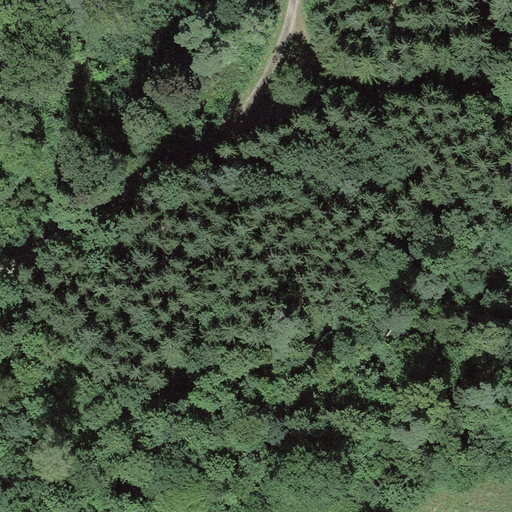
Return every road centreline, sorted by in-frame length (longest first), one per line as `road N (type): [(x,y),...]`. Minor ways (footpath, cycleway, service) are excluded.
road 1 (track): [(0,281),(224,145)]
road 2 (track): [(296,0),(288,35),(224,145)]
road 3 (track): [(224,145),(301,114),(367,100)]
road 4 (track): [(367,100),(423,93),(511,104)]
road 5 (track): [(367,100),(320,72),(296,3)]
